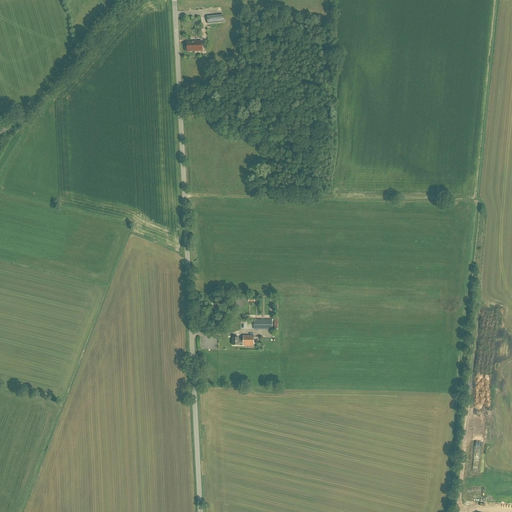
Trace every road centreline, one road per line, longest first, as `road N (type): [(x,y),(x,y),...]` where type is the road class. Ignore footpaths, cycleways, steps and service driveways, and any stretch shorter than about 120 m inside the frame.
road 1 (tertiary): [(201,511),(174,0)]
road 2 (unclassified): [(0,134),(31,114),(132,0)]
road 3 (track): [(459,509),(468,327)]
road 4 (track): [(474,199),(332,196),(334,184)]
road 5 (track): [(332,196),(184,195)]
